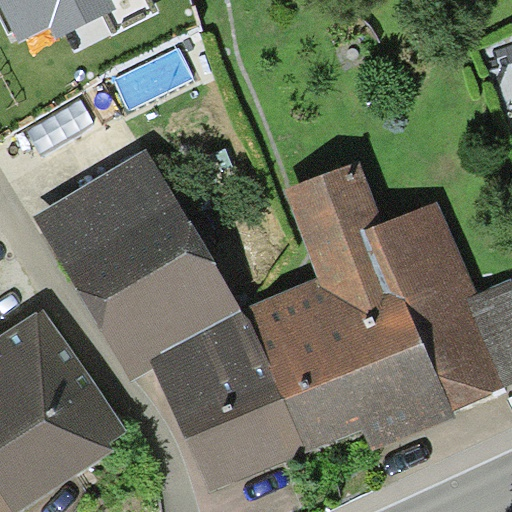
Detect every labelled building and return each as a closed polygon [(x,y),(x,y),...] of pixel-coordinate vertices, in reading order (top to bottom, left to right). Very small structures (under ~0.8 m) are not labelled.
[(0,0),(0,10),(17,47),(116,0),(0,0)] [(132,158),(36,218),(136,375),(232,314),(226,306),(193,253),(132,158)] [(246,330),(302,458),(324,448),(330,463),(445,413),(369,238),(347,186),(290,211),(322,285),(242,320),(246,330)] [(369,238),(445,413),(511,384),(511,288),(510,285),(467,303),(428,213),(369,238)] [(193,253),(226,306),(253,289),(219,236),(193,253)] [(0,506),(3,511),(8,511),(111,440),(32,327),(0,349),(0,506)] [(157,368),(212,496),(302,458),(246,330),(157,368)]
